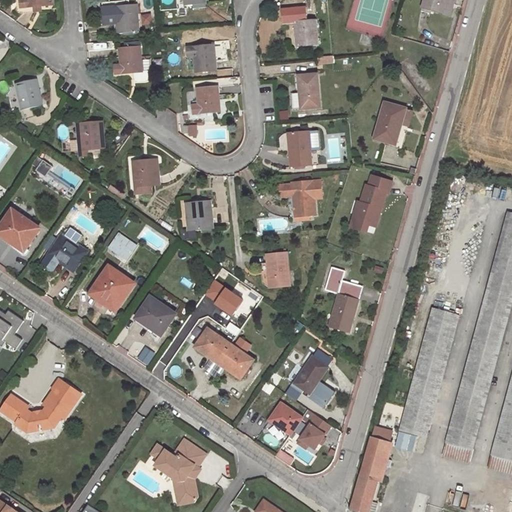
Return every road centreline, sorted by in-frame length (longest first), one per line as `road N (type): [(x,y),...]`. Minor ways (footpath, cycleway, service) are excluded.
road 1 (unclassified): [(324,496),(340,482),(477,0)]
road 2 (residential): [(59,67),(202,165),(229,166),(249,151),(254,134),(244,29),(259,0)]
road 3 (unclassified): [(0,279),(255,456)]
